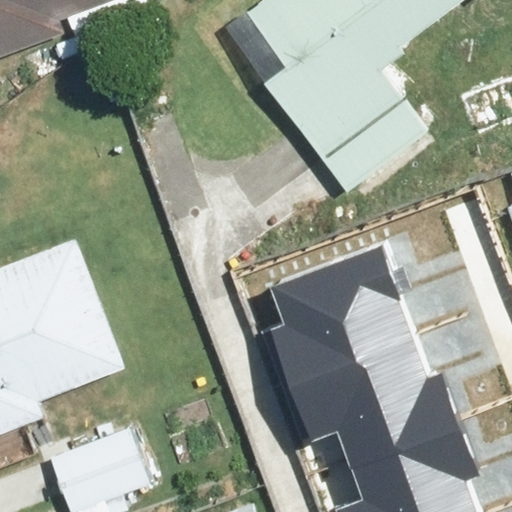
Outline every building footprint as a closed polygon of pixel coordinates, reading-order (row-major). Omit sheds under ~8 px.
[(0,0),(0,53),(64,32),(58,14),(98,0),(0,0)] [(248,0),(219,23),(347,188),(426,127),(376,63),(456,0),(248,0)] [(0,268),(0,428),(41,415),(34,392),(119,363),(77,242),(0,268)] [(485,511),(474,482),(487,477),(446,367),(430,380),(382,248),(275,287),(291,330),(277,335),(315,439),(337,431),(363,502),(335,511),(485,511)] [(135,424),(50,454),(70,509),(154,479),(135,424)] [(253,511),(251,503),(222,511),(253,511)]
